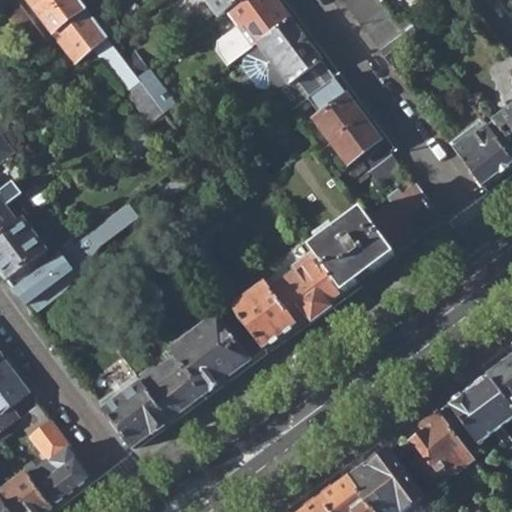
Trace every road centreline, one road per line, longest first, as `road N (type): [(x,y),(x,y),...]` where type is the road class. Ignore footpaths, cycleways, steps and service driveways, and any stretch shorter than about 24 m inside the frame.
road 1 (primary): [(510,266),(177,511)]
road 2 (residential): [(309,0),(510,266)]
road 3 (residential): [(153,511),(0,315)]
